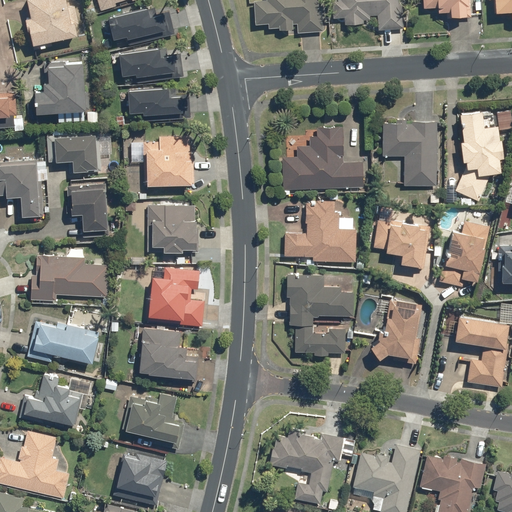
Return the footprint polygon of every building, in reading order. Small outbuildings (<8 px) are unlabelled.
[(24,18),(30,50),(52,46),(51,40),(76,35),(73,23),(77,23),(74,5),(66,6),(65,0),(25,0),(29,17),(24,18)] [(96,0),(100,10),(133,0),(96,0)] [(323,31),(320,0),(260,0),(252,1),(254,24),(267,23),(268,30),(296,28),(296,33),(323,31)] [(403,29),(400,0),(332,0),(334,17),(343,16),(344,24),(362,23),(362,19),(369,19),(368,15),(377,14),(378,30),(403,29)] [(468,0),(421,0),(422,8),(436,7),(437,12),(449,11),(449,18),(469,17),(468,0)] [(511,0),(492,0),(493,13),(510,12),(510,17),(511,17),(511,0)] [(154,5),(107,17),(112,39),(125,36),(127,45),(174,33),(168,9),(156,13),(154,5)] [(165,46),(118,52),(121,75),(134,73),(135,82),(183,76),(180,52),(166,54),(165,46)] [(85,120),(82,59),(42,62),(44,90),(33,91),(34,113),(56,112),(57,122),(85,120)] [(175,86),(126,89),(128,113),(141,112),(141,121),(189,118),(188,93),(175,94),(175,86)] [(0,116),(16,116),(14,91),(0,91),(0,116)] [(463,158),(464,164),(453,189),(478,199),(489,172),(499,171),(497,157),(501,156),(499,137),(498,137),(496,122),(492,123),(491,112),(480,113),(480,108),(457,111),(461,139),(457,139),(460,159),(463,158)] [(394,121),(380,121),(380,155),(402,155),(402,184),(435,185),(436,121),(405,121),(405,118),(394,118),(394,121)] [(279,155),(280,189),(362,186),(361,161),(343,161),(342,125),(315,125),(315,130),(304,130),(304,135),(296,135),(296,145),(286,145),(286,155),(279,155)] [(98,131),(45,135),(47,162),(67,161),(68,173),(101,170),(98,131)] [(142,141),(143,185),(190,184),(190,135),(157,135),(157,140),(142,141)] [(37,159),(0,161),(0,194),(5,194),(5,197),(16,197),(18,217),(40,216),(37,159)] [(108,235),(105,183),(65,185),(67,205),(65,205),(66,218),(80,217),(82,237),(108,235)] [(311,260),(354,261),(355,228),(352,228),(352,216),(338,216),(338,211),(333,210),(334,199),(306,198),(304,231),(283,231),(282,254),(311,255),(311,260)] [(194,204),(146,204),(146,251),(194,252),(194,204)] [(428,224),(375,217),(371,248),(400,252),(398,264),(422,267),(428,224)] [(450,228),(437,279),(461,285),(463,277),(475,280),(488,225),(462,219),(459,230),(450,228)] [(511,241),(496,242),(495,280),(511,280),(511,241)] [(30,273),(29,298),(55,299),(55,293),(106,296),(108,263),(84,262),(84,256),(35,253),(34,274),(30,273)] [(145,319),(201,325),(204,300),(189,298),(191,287),(196,287),(198,269),(163,265),(162,276),(150,275),(145,319)] [(323,273),(285,272),(285,295),(288,295),(287,323),(312,323),(312,314),(352,316),(353,290),(340,289),(340,285),(323,284),(323,273)] [(391,359),(414,362),(418,335),(416,334),(421,303),(387,297),(382,329),(377,328),(376,338),(367,344),(377,358),(382,354),(392,356),(391,359)] [(509,322),(456,314),(452,339),(482,343),(479,358),(469,356),(465,381),(499,386),(509,322)] [(34,319),(25,355),(50,362),(52,352),(89,361),(97,331),(56,321),(55,325),(34,319)] [(344,326),(294,325),(293,350),(312,351),(312,354),(326,354),(326,351),(344,352),(344,326)] [(136,371),(196,377),(198,355),(185,353),(186,344),(178,344),(179,330),(140,326),(136,371)] [(23,394),(18,416),(62,426),(63,421),(72,423),(76,407),(84,409),(91,381),(42,369),(35,396),(23,394)] [(150,442),(177,448),(184,422),(170,419),(176,394),(158,390),(156,400),(129,394),(121,428),(151,435),(150,442)] [(339,462),(343,436),(288,426),(286,435),(275,433),(272,447),(269,446),(266,463),(310,471),(308,483),(295,480),(292,497),(324,502),(332,460),(339,462)] [(0,454),(0,482),(62,497),(68,471),(55,468),(58,457),(52,456),(56,436),(25,428),(18,459),(0,454)] [(378,511),(380,511),(404,511),(420,448),(395,442),(392,456),(359,448),(349,491),(374,496),(371,507),(378,509),(378,511)] [(121,452),(111,493),(156,504),(166,459),(134,451),(134,454),(121,452)] [(480,488),(485,462),(442,453),(441,457),(425,453),(418,485),(440,490),(437,503),(431,502),(429,511),(467,511),(473,486),(480,488)] [(511,511),(511,471),(499,468),(491,499),(497,500),(494,511),(511,511)] [(23,496),(0,490),(0,511),(52,511),(21,505),(23,496)] [(139,511),(140,511),(105,502),(101,511),(139,511)]
